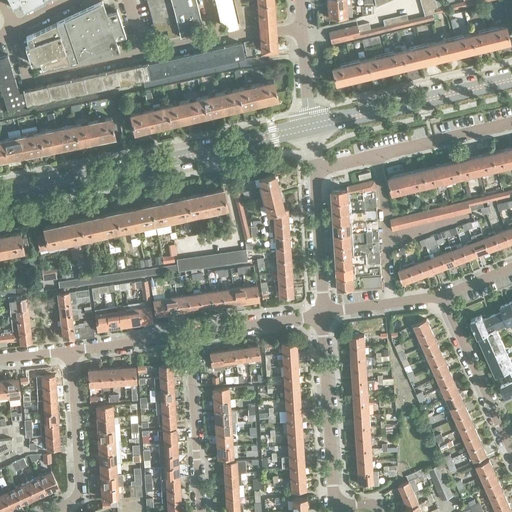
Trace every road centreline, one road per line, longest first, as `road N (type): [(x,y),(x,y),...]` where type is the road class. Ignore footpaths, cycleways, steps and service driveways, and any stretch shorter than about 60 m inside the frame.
road 1 (primary): [(0,196),(308,127)]
road 2 (primary): [(308,127),(511,79)]
road 3 (residential): [(311,167),(511,121)]
road 4 (residential): [(334,502),(320,314)]
road 5 (residential): [(199,511),(188,334)]
road 6 (residential): [(511,458),(443,296)]
road 7 (unclassified): [(140,55),(24,81),(11,29)]
road 8 (residential): [(70,352),(78,491),(60,511)]
road 9 (residential): [(320,314),(311,167)]
road 10 (residential): [(188,334),(320,314)]
road 11 (residential): [(320,314),(443,296)]
